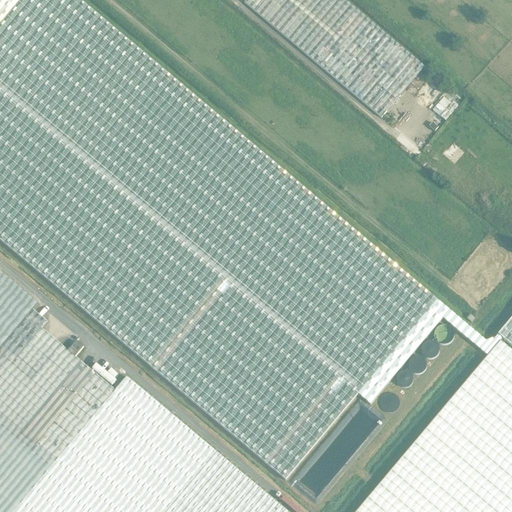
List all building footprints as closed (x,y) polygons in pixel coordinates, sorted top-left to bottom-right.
[(475,346),(481,338),(78,0),(0,0),(0,241),(286,481),(358,396),(370,406),(443,320),(475,346)] [(382,118),(424,68),(343,0),(247,0),(245,3),(382,118)] [(444,98),(433,111),(441,117),(451,104),(444,98)] [(451,104),(441,117),(445,121),(458,106),(453,102),(451,104)] [(286,511),(126,378),(115,392),(75,358),(68,352),(42,330),(48,323),(33,311),(38,304),(0,272),(0,511),(286,511)] [(511,314),(497,332),(511,344),(511,314)] [(475,346),(488,357),(357,511),(511,511),(511,352),(500,343),(502,340),(498,336),(495,339),(486,342),(481,338),(475,346)] [(76,342),(68,352),(75,358),(84,348),(76,342)]
